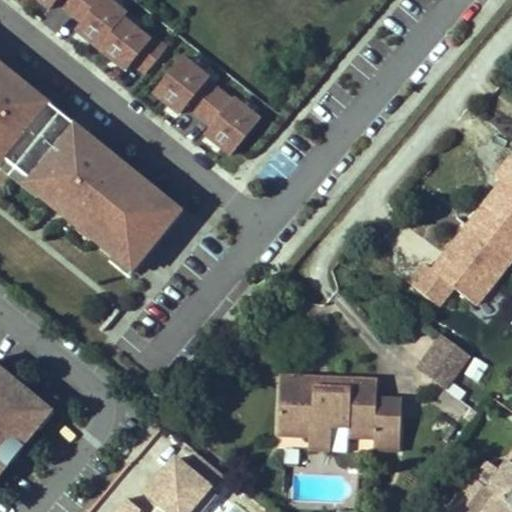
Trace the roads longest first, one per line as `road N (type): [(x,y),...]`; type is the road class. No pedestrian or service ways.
road 1 (residential): [(263,225),(0,19)]
road 2 (residential): [(454,0),(263,225)]
road 3 (residential): [(263,225),(158,349)]
